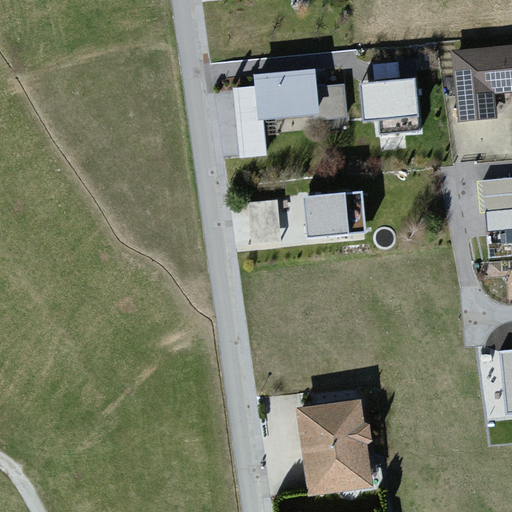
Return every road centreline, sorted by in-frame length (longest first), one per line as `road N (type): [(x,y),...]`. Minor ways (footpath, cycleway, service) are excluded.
road 1 (residential): [(184,0),(253,511)]
road 2 (residential): [(511,319),(475,313),(451,176)]
